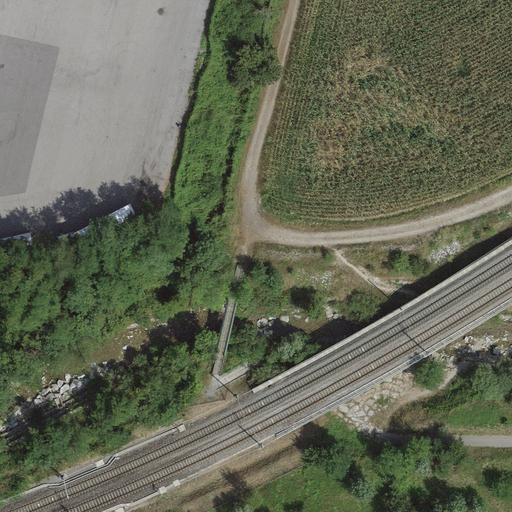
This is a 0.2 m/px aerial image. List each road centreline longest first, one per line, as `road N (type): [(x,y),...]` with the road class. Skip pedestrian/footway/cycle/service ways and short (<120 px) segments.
road 1 (track): [(511,192),(465,214),(325,253),(271,257),(245,240),(239,200),(287,0)]
road 2 (unclassified): [(375,439),(511,442)]
